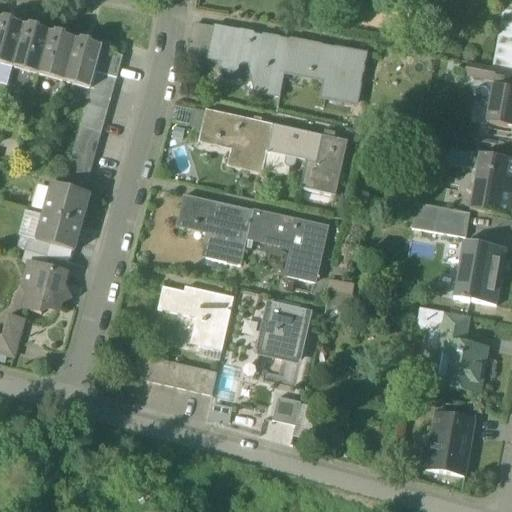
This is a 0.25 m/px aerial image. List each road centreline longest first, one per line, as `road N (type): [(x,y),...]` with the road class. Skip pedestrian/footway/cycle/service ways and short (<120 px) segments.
road 1 (residential): [(67,403),(170,40),(174,0)]
road 2 (residential): [(67,403),(460,511)]
